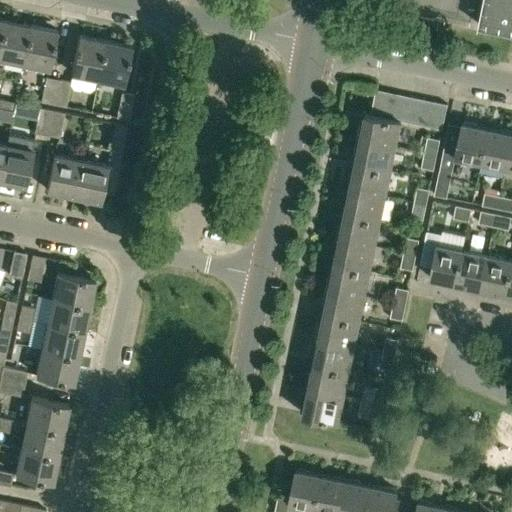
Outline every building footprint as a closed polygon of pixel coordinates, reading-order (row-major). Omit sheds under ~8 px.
[(511,0),(483,0),(479,24),(511,30),(511,0)] [(0,56),(23,62),(31,24),(5,18),(0,44),(0,56)] [(31,24),(23,62),(49,67),(57,29),(31,24)] [(97,77),(105,39),(79,34),(71,72),(97,77)] [(105,39),(97,77),(124,83),(132,45),(105,39)] [(53,104),(58,79),(46,76),(41,101),(53,104)] [(58,79),(53,104),(65,106),(70,82),(58,79)] [(383,116),(388,91),(376,88),(371,113),(383,116)] [(395,118),(400,93),(388,91),(383,116),(395,118)] [(130,120),(135,94),(122,92),(117,117),(130,120)] [(407,121),(412,96),(400,93),(395,118),(401,120),(407,121)] [(418,123),(424,98),(412,96),(407,121),(418,123)] [(0,98),(0,107),(13,110),(15,101),(0,98)] [(430,126),(435,101),(424,98),(418,123),(430,126)] [(435,101),(430,126),(442,128),(447,103),(435,101)] [(47,134),(52,109),(39,106),(34,131),(47,134)] [(52,109),(47,134),(59,136),(64,111),(52,109)] [(383,116),(371,113),(366,112),(364,119),(361,119),(357,137),(396,145),(401,120),(395,118),(383,116)] [(111,147),(123,150),(128,125),(116,122),(111,147)] [(481,161),(488,127),(463,122),(456,156),(481,161)] [(506,167),(511,138),(511,131),(488,127),(481,161),(506,167)] [(391,170),(396,145),(357,137),(353,155),(357,156),(355,163),(391,170)] [(425,151),(437,154),(440,139),(429,137),(425,151)] [(270,139),(265,138),(262,152),(269,153),(272,139),(270,139)] [(6,143),(0,171),(0,178),(25,184),(32,148),(6,143)] [(434,168),(437,154),(425,151),(422,166),(434,168)] [(73,194),(80,158),(54,153),(47,189),(73,194)] [(80,158),(73,194),(99,200),(107,164),(80,158)] [(386,195),(391,170),(355,163),(354,169),(350,169),(347,187),(386,195)] [(452,172),(440,170),(435,194),(447,196),(452,172)] [(415,201),(427,204),(430,189),(418,186),(415,201)] [(380,220),(386,195),(347,187),(343,205),(346,206),(345,213),(380,220)] [(498,206),(500,195),(485,192),(483,203),(498,206)] [(511,197),(500,195),(498,206),(511,208),(511,197)] [(424,218),(427,204),(415,201),(412,216),(424,218)] [(472,208),(457,205),(454,216),(470,220),(472,208)] [(494,225),(497,213),(482,210),(480,222),(494,225)] [(375,245),(380,220),(345,213),(344,219),(340,219),(336,237),(375,245)] [(511,215),(497,213),(494,225),(510,228),(511,216),(511,215)] [(370,270),(375,245),(336,237),(333,255),(336,256),(335,263),(370,270)] [(405,251),(417,254),(420,239),(408,237),(405,251)] [(456,283),(463,248),(438,243),(430,277),(456,283)] [(481,288),(488,254),(463,248),(456,283),(481,288)] [(22,276),(27,252),(14,249),(9,274),(22,276)] [(414,269),(417,254),(405,251),(402,267),(414,269)] [(27,277),(40,280),(45,255),(33,253),(27,277)] [(506,293),(511,263),(511,258),(488,254),(481,288),(506,293)] [(365,295),(370,270),(335,263),(333,269),(330,269),(326,287),(365,295)] [(52,296),(90,304),(95,278),(57,270),(52,296)] [(360,320),(365,295),(326,287),(322,305),(326,306),(324,313),(360,320)] [(394,301),(406,304),(410,289),(397,287),(394,301)] [(84,329),(90,304),(52,296),(46,322),(84,329)] [(11,327),(16,301),(6,299),(1,325),(11,327)] [(403,319),(406,304),(394,301),(391,316),(403,319)] [(18,316),(31,318),(34,306),(21,303),(18,316)] [(355,345),(360,320),(324,313),(323,319),(319,319),(316,337),(355,345)] [(28,331),(31,318),(18,316),(15,328),(28,331)] [(79,355),(84,329),(46,322),(41,347),(79,355)] [(0,328),(0,351),(5,353),(11,327),(1,325),(0,328)] [(384,351),(396,354),(399,339),(387,336),(384,351)] [(349,370),(355,345),(316,337),(312,355),(315,356),(314,363),(349,370)] [(73,381),(79,355),(41,347),(36,373),(73,381)] [(393,369),(396,354),(384,351),(381,367),(393,369)] [(344,395),(349,370),(314,363),(313,370),(309,369),(305,387),(344,395)] [(0,377),(25,382),(27,372),(2,366),(0,377)] [(0,391),(22,396),(25,382),(0,377),(0,391)] [(374,402),(386,404),(389,389),(377,386),(374,402)] [(339,421),(344,395),(305,387),(301,405),(305,406),(303,413),(339,421)] [(26,421),(64,429),(69,403),(31,395),(26,421)] [(382,419),(386,404),(374,402),(371,417),(382,419)] [(11,418),(0,416),(0,429),(8,431),(11,418)] [(58,454),(64,429),(26,421),(20,446),(58,454)] [(53,481),(58,454),(20,446),(15,473),(53,481)] [(0,481),(10,484),(13,471),(0,468),(0,481)] [(315,508),(322,474),(297,469),(291,497),(279,494),(275,510),(286,511),(287,511),(289,503),(315,508)] [(334,511),(340,511),(347,479),(322,474),(315,508),(334,511)] [(366,511),(372,484),(347,479),(340,511),(366,511)] [(372,484),(366,511),(405,511),(407,502),(396,499),(398,489),(372,484)] [(2,498),(0,506),(0,509),(11,511),(18,511),(21,503),(2,498)] [(442,511),(444,505),(419,500),(416,511),(442,511)] [(21,503),(18,511),(44,511),(45,509),(21,503)]
